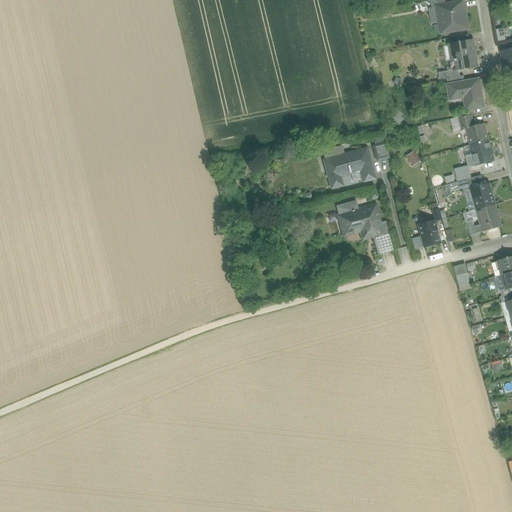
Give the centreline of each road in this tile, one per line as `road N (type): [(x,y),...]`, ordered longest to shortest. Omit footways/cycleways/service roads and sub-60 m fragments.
road 1 (track): [(451,253),(247,310),(0,416)]
road 2 (residential): [(480,0),(511,168)]
